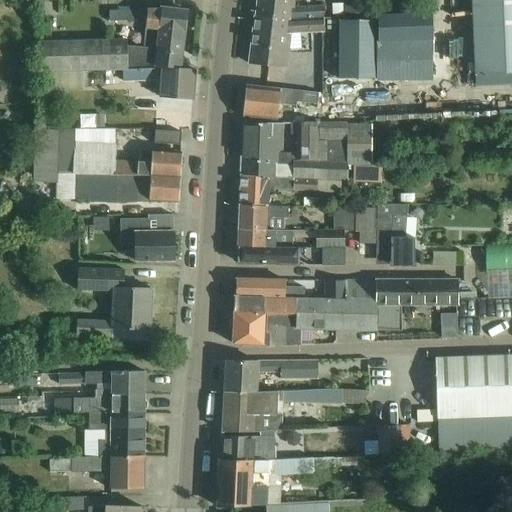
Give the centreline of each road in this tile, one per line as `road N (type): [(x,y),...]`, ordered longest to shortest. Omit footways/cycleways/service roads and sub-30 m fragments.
road 1 (tertiary): [(200,351),(229,0)]
road 2 (residential): [(200,351),(511,344)]
road 3 (tertiary): [(181,511),(200,351)]
